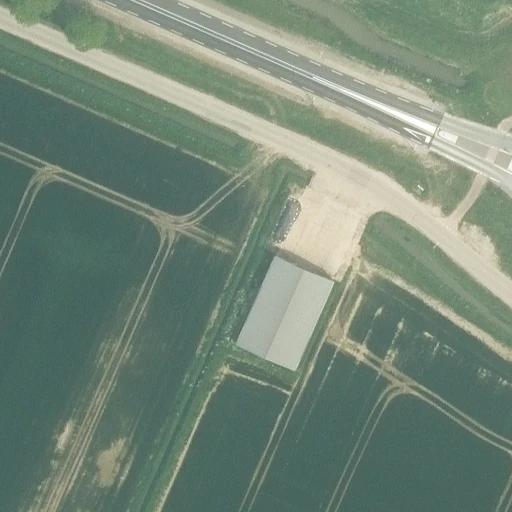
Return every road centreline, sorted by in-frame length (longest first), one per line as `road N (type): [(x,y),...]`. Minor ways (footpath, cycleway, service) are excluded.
road 1 (unclassified): [(511,295),(445,234),(318,154),(0,13)]
road 2 (primary): [(131,0),(418,124)]
